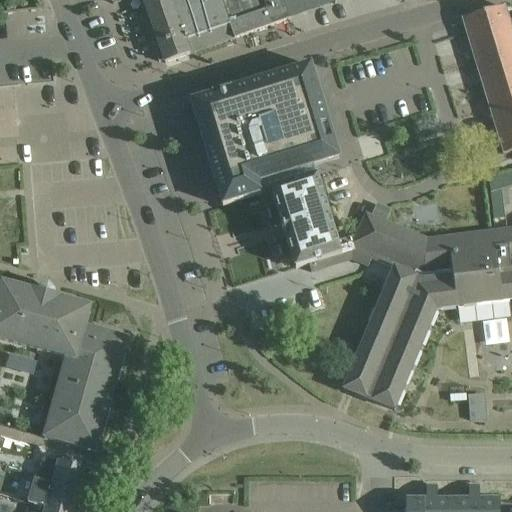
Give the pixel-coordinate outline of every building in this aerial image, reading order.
[(199,52),(233,41),(219,0),(142,0),(165,64),(190,56),(189,55),(199,52)] [(334,0),(219,0),(233,41),(289,21),(287,14),(327,0),(332,0),(334,5),(336,5),(334,0)] [(504,155),(511,153),(511,36),(503,8),(463,21),(504,155)] [(316,178),(313,167),(338,160),(322,106),(310,66),(231,91),(231,89),(211,95),(211,97),(190,103),(222,207),(262,195),(261,194),(271,191),(281,188),(316,178)] [(511,174),(489,180),(491,196),(494,221),(505,219),(501,191),(511,188),(511,174)] [(355,396),(366,400),(366,399),(372,402),(371,403),(394,412),(436,311),(457,308),(478,306),(511,301),(511,238),(509,239),(508,231),(490,233),(428,241),(404,232),(366,216),(355,243),(340,247),(338,241),(337,242),(317,178),(317,177),(316,178),(281,188),(271,191),(281,225),(284,236),(295,271),(308,266),(311,274),(351,261),(364,267),(368,268),(371,261),(393,270),(351,371),(343,391),(355,396)] [(75,303),(52,297),(54,291),(49,286),(41,288),(40,293),(17,287),(17,288),(1,284),(0,286),(0,341),(66,359),(43,439),(97,454),(101,438),(103,438),(110,413),(108,412),(117,382),(118,382),(125,356),(124,356),(128,340),(86,328),(91,309),(75,304),(75,303)] [(489,395),(471,395),(472,421),(490,420),(489,395)] [(41,482),(81,493),(87,469),(59,461),(58,464),(47,461),(41,482)] [(34,480),(28,504),(34,506),(55,511),(75,511),(81,493),(41,482),(34,480)] [(499,507),(499,501),(406,501),(405,511),(511,511),(511,508),(499,507)] [(0,511),(12,511),(14,508),(0,503),(0,511)]
